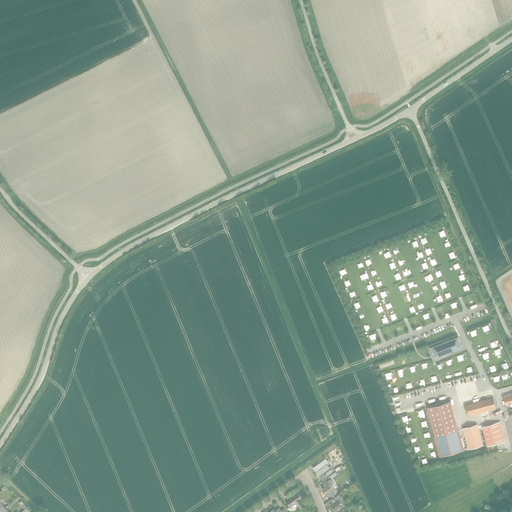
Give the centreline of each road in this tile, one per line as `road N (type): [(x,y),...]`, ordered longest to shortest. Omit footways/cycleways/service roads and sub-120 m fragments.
road 1 (unclassified): [(87,277),(148,237),(341,145)]
road 2 (unclassified): [(511,340),(410,108)]
road 3 (unclassified): [(0,444),(87,277)]
road 4 (unclassified): [(349,128),(301,0)]
road 5 (unclassified): [(87,277),(0,188)]
road 6 (unclassified): [(410,108),(511,39)]
